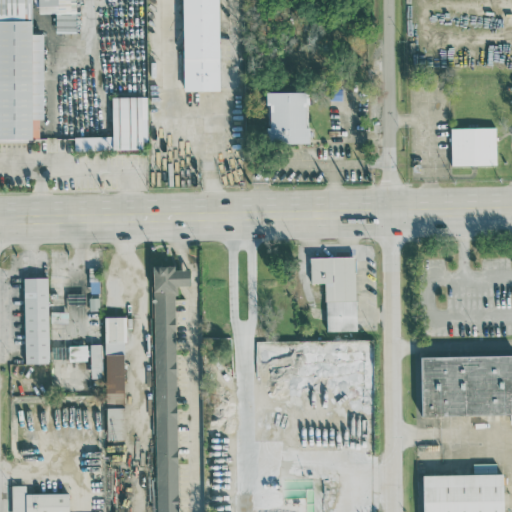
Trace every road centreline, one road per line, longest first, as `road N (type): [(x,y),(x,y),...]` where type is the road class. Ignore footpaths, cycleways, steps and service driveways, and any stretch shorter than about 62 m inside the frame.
road 1 (secondary): [(0,214),(511,205)]
road 2 (residential): [(392,0),(401,346)]
road 3 (residential): [(401,346),(401,511)]
